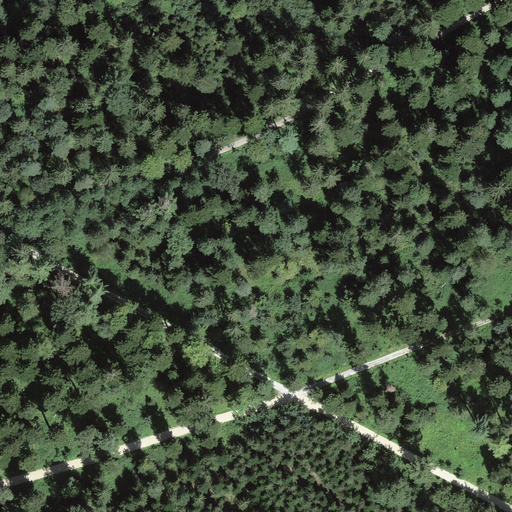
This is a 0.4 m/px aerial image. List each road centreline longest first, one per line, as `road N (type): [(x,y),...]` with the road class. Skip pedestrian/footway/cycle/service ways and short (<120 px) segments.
road 1 (track): [(0,232),(511,510)]
road 2 (track): [(0,217),(231,148),(498,0)]
road 3 (track): [(511,310),(295,395),(0,475)]
